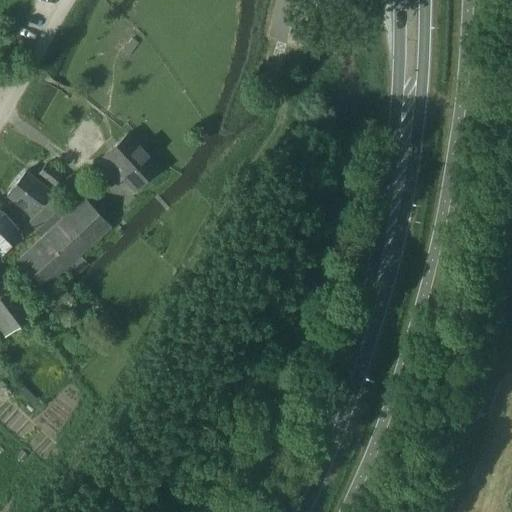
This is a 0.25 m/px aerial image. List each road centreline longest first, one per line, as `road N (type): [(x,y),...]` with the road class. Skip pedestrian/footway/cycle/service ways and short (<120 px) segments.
road 1 (track): [(37,511),(162,313),(227,187),(283,124),(275,64)]
road 2 (secondary): [(367,330),(381,306),(406,204),(425,0)]
road 3 (secondary): [(399,0),(393,136),(367,330)]
road 4 (secondary): [(296,511),(367,330)]
road 5 (unclassified): [(0,125),(70,0)]
